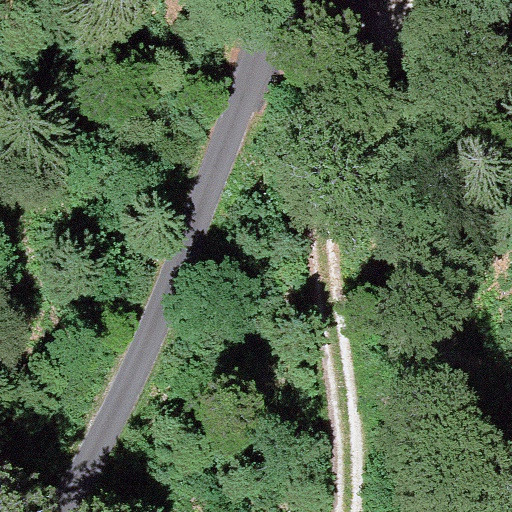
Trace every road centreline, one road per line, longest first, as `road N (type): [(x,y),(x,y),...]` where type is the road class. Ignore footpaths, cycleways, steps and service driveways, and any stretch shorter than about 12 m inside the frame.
road 1 (unclassified): [(59,511),(154,330),(275,0)]
road 2 (track): [(349,511),(305,0)]
